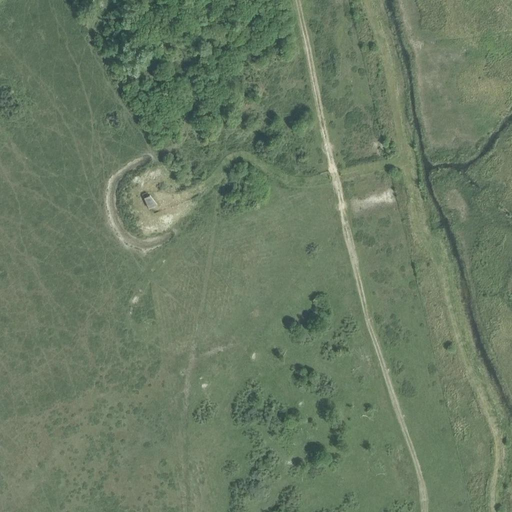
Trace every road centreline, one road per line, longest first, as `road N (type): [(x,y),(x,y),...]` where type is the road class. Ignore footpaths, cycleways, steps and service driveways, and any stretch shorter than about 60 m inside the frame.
road 1 (track): [(296,0),(372,338),(420,480),(420,511)]
road 2 (track): [(184,511),(179,382),(214,215),(222,116),(204,0)]
